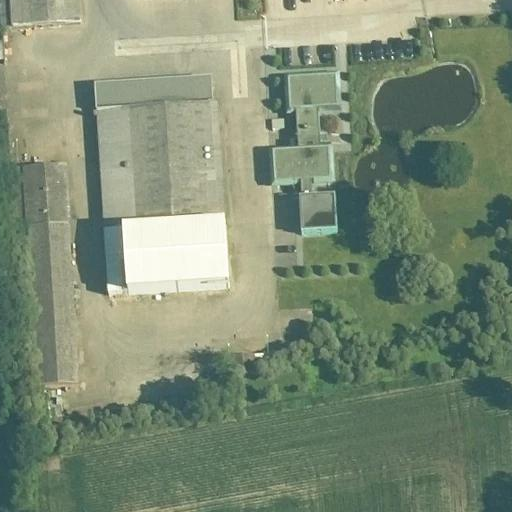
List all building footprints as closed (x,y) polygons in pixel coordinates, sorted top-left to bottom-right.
[(0,0),(0,27),(80,24),(79,0),(0,0)] [(289,82),(291,115),(315,114),(338,113),(336,79),(289,82)] [(102,300),(225,293),(214,82),(91,89),(102,300)] [(293,152),(317,151),(315,114),(291,115),(293,152)] [(268,189),(329,185),(327,150),(317,151),(293,152),(266,153),(268,189)] [(30,390),(75,387),(63,169),(18,171),(30,390)] [(293,238),(332,235),(330,199),(291,202),(293,238)]
